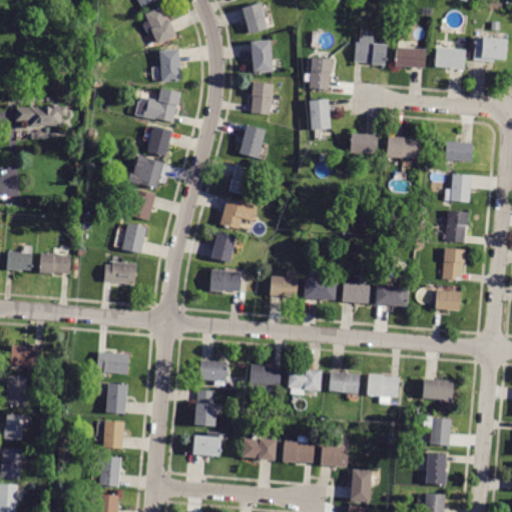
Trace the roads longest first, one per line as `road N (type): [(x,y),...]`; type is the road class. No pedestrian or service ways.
road 1 (residential): [(478,511),(511,111),(354,98)]
road 2 (residential): [(152,511),(173,276),(219,72),(200,0)]
road 3 (residential): [(511,351),(0,307)]
road 4 (residential): [(331,502),(154,488)]
